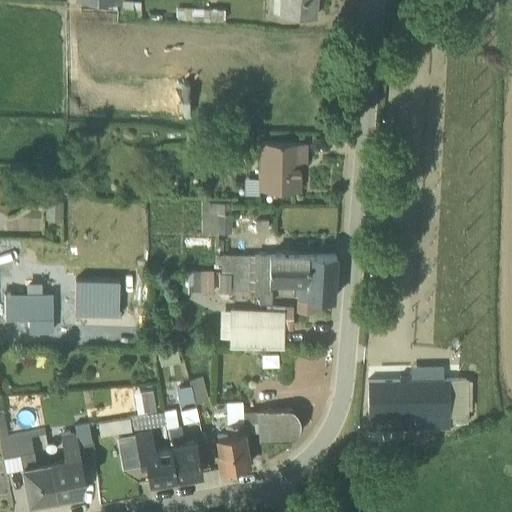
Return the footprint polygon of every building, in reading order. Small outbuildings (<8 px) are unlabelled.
[(131,0),(122,0),(122,16),(140,16),(140,1),(132,1),(131,0)] [(271,0),(271,7),(277,8),(277,9),(313,11),(313,0),(271,0)] [(223,7),(177,6),(177,18),(223,20),(223,7)] [(259,135),(257,183),(297,184),(298,155),(304,155),(304,137),(259,135)] [(229,226),(230,195),(199,195),(199,226),(229,226)] [(296,249),(213,248),(213,257),(218,258),(219,265),(230,265),(230,281),(246,283),(257,283),(267,283),(267,278),(296,279),(296,249)] [(334,250),(296,249),(296,279),(296,292),(295,305),(318,306),(319,294),(330,294),(334,250)] [(200,287),(210,287),(210,263),(180,263),(180,285),(191,285),(191,283),(199,283),(200,287)] [(72,309),(120,309),(120,277),(73,277),(72,309)] [(257,296),(269,296),(269,284),(267,283),(257,283),(257,296)] [(227,331),(227,339),(281,340),(282,324),(291,323),(290,300),(264,298),(264,303),(228,302),(228,303),(218,303),(218,331),(227,331)] [(26,313),(0,313),(0,334),(26,333),(26,313)] [(188,372),(193,396),(205,393),(200,369),(188,372)] [(366,376),(367,425),(449,425),(449,419),(466,419),(466,406),(469,406),(470,377),(466,377),(466,375),(449,375),(449,373),(408,373),(407,369),(397,369),(397,376),(366,376)] [(192,394),(189,378),(174,381),(177,397),(192,394)] [(155,402),(153,382),(133,384),(136,404),(155,402)] [(181,418),(197,415),(194,401),(177,405),(181,418)] [(257,437),(288,435),(291,433),(295,431),(298,427),(299,424),(300,421),(300,416),(299,412),(296,408),(293,404),(289,402),(286,401),(241,406),(241,414),(256,413),(256,426),(257,437)] [(161,404),(123,410),(124,424),(158,419),(161,431),(166,430),(161,404)] [(174,408),(163,410),(173,472),(200,468),(194,433),(183,434),(180,420),(177,421),(174,408)] [(214,446),(217,466),(235,462),(235,460),(251,457),(246,426),(256,426),(256,413),(241,414),(224,418),(225,428),(213,430),(216,446),(214,446)] [(48,455),(55,493),(79,488),(77,477),(83,476),(76,439),(89,435),(86,416),(72,418),(73,426),(59,428),(62,452),(48,455)] [(43,423),(0,430),(0,445),(4,466),(19,463),(27,498),(55,493),(48,455),(34,457),(29,430),(43,427),(43,423)] [(149,423),(133,426),(132,426),(133,427),(115,431),(121,461),(138,458),(139,459),(144,459),(147,477),(173,472),(167,437),(153,440),(149,423)]
